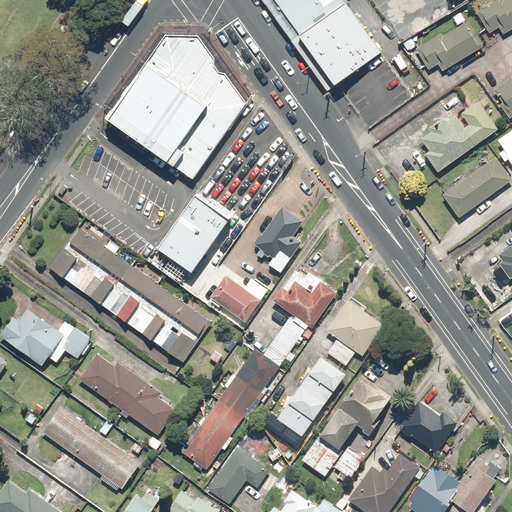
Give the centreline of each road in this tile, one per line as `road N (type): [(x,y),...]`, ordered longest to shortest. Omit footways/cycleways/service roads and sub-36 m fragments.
road 1 (primary): [(211,0),(511,401)]
road 2 (secondary): [(0,216),(155,0)]
road 3 (unknown): [(18,462),(65,407),(127,448)]
